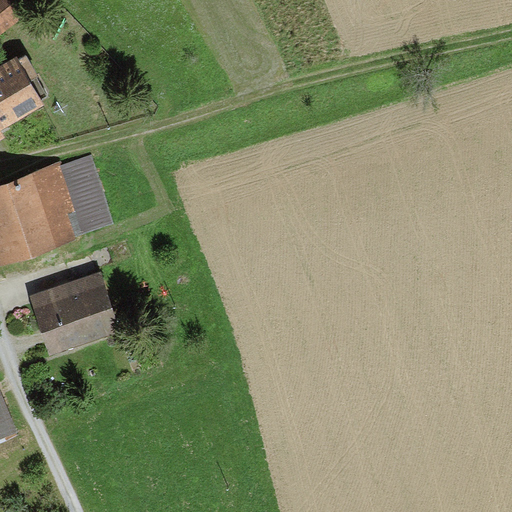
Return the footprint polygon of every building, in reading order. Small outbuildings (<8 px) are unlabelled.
[(17,0),(6,0),(0,2),(0,31),(25,24),(17,0)] [(0,119),(32,101),(21,82),(32,76),(19,56),(0,67),(0,119)] [(0,178),(0,253),(1,256),(59,233),(51,212),(71,204),(53,157),(0,178)] [(29,293),(49,342),(113,316),(97,276),(72,286),(68,277),(29,293)] [(0,423),(9,419),(0,399),(0,423)]
